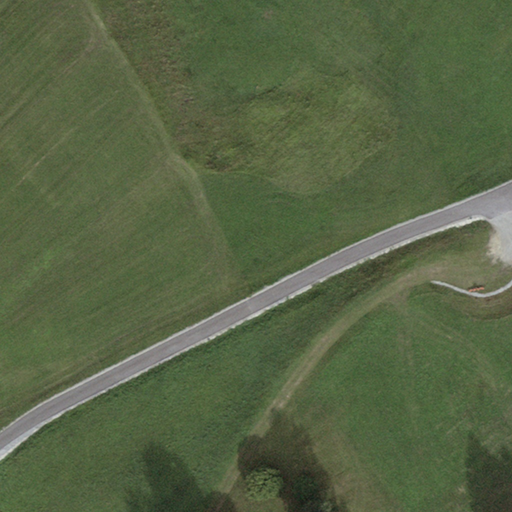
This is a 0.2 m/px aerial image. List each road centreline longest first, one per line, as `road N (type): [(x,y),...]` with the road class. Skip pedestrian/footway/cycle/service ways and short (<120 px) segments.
road 1 (track): [(0,441),(356,251),(511,191)]
road 2 (track): [(492,201),(501,222),(498,256),(480,270),(415,280),(369,304),(267,418),(212,511)]
